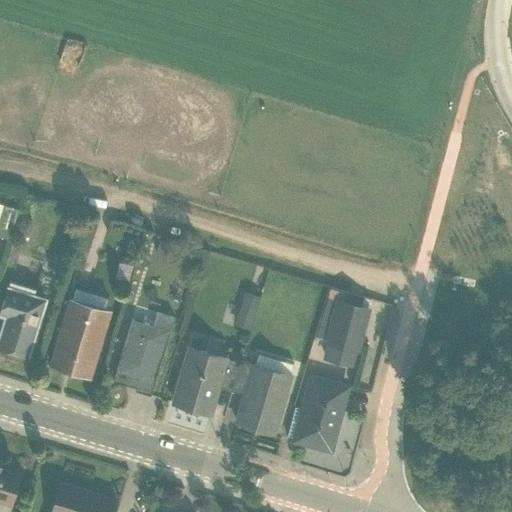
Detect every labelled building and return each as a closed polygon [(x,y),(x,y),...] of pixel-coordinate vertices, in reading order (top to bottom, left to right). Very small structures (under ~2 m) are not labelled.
[(18,208),(3,204),(0,213),(0,236),(8,239),(18,208)] [(74,258),(85,261),(97,218),(86,215),(74,258)] [(0,333),(0,347),(27,356),(46,297),(34,293),(35,289),(9,281),(7,286),(7,285),(0,306),(0,316),(5,318),(0,333)] [(66,365),(90,372),(109,309),(105,308),(108,297),(75,287),(71,299),(70,298),(50,365),(65,369),(66,365)] [(344,302),(347,292),(329,287),(326,296),(344,302)] [(233,324),(249,329),(259,296),(244,291),(233,324)] [(338,302),(327,339),(356,347),(369,299),(362,297),(360,307),(338,302)] [(134,390),(149,395),(173,317),(156,312),(152,325),(132,318),(114,376),(136,383),(134,390)] [(228,358),(228,356),(190,345),(173,402),(210,413),(218,386),(231,390),(240,360),(239,360),(238,361),(228,358)] [(235,421),(272,432),(293,364),(258,353),(255,361),(252,360),(251,363),(240,360),(231,390),(243,394),(235,421)] [(345,386),(311,377),(303,408),(294,406),(286,437),(329,448),(345,386)] [(0,511),(8,511),(21,472),(0,465),(0,511)] [(111,511),(115,499),(59,483),(50,511),(111,511)]
